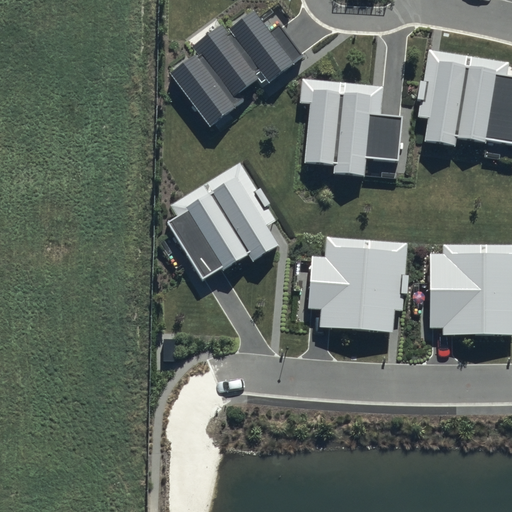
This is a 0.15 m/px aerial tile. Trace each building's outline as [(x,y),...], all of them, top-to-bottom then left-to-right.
[(267,34),(249,11),(225,30),(219,23),(190,45),(195,52),(166,74),(207,126),(235,104),(230,97),(262,73),(266,79),(298,55),(276,27),(267,34)] [(506,61),(425,48),(414,115),(423,116),(419,140),(453,146),(454,137),(464,139),(480,141),(481,138),(511,142),(511,77),(503,76),(506,61)] [(381,85),(300,78),(298,101),(308,102),(304,162),(329,164),(328,173),(362,176),(363,158),(395,161),(399,117),(379,115),(381,85)] [(273,220),(236,162),(168,205),(174,216),(163,223),(200,281),(244,253),(250,261),(277,244),(265,225),(273,220)] [(400,311),(404,242),(322,236),(321,257),(309,256),(305,308),(316,309),(315,327),(389,332),(391,310),(400,311)] [(439,334),(511,334),(511,243),(440,243),(440,251),(428,251),(427,324),(439,324),(439,334)]
